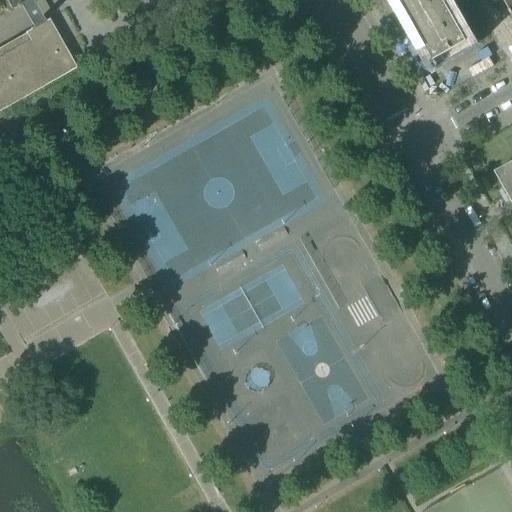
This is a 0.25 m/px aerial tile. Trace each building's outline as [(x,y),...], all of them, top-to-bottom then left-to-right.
[(4,0),(11,10),(16,7),(17,8),(23,18),(29,29),(41,23),(35,12),(29,2),(29,1),(29,0),(28,0),(4,0)] [(397,0),(412,25),(411,25),(415,31),(417,35),(433,63),(467,44),(452,17),(445,4),(445,5),(442,0),(397,0)] [(511,0),(502,0),(508,11),(507,11),(510,16),(511,16),(511,18),(511,0)] [(460,24),(471,18),(463,3),(452,9),(460,24)] [(0,109),(73,68),(74,70),(75,69),(48,20),(42,24),(41,22),(41,23),(29,29),(30,31),(24,34),(28,41),(0,56),(0,109)] [(511,164),(496,174),(511,202),(511,203),(511,164)] [(438,338),(429,343),(438,358),(447,353),(438,338)] [(355,447),(363,461),(379,452),(370,438),(355,447)]
